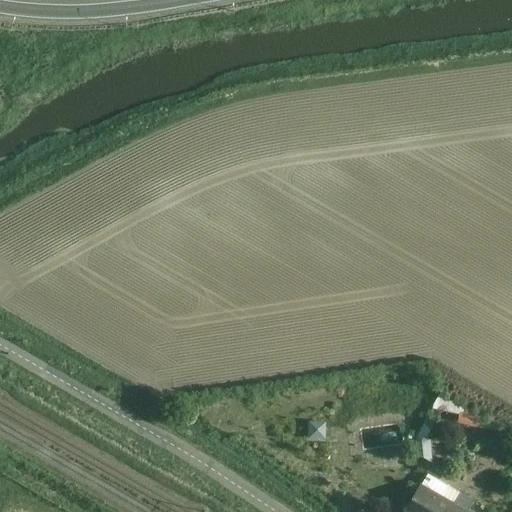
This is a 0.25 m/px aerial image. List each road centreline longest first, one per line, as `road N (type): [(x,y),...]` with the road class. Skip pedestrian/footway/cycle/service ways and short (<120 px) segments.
road 1 (unclassified): [(274,511),(0,347)]
road 2 (primary): [(0,6),(82,12),(184,0)]
